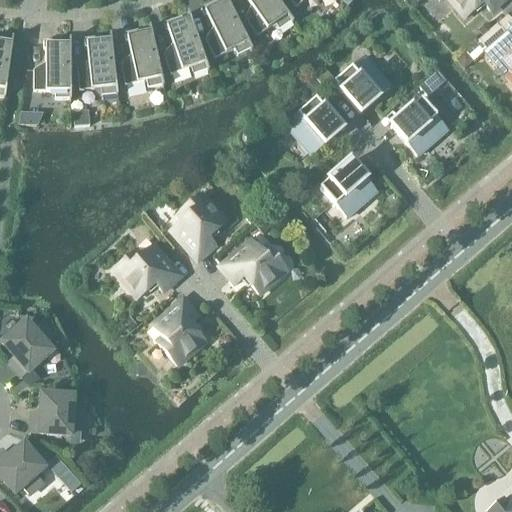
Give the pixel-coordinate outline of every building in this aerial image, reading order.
[(275,0),(244,0),(254,13),(245,20),(257,38),(267,31),(275,26),(279,31),(290,23),(292,25),(293,25),(275,0)] [(287,0),(296,8),(305,0),(287,0)] [(447,0),(465,20),(482,5),(490,13),(504,0),(447,0)] [(205,41),(214,60),(225,55),(234,51),(237,57),(250,51),(251,53),(252,52),(226,1),(219,5),(217,2),(200,10),(204,17),(206,17),(215,36),(205,41)] [(207,74),(208,73),(189,20),(182,22),(181,19),(163,25),(165,33),(167,32),(174,52),(163,56),(170,76),(181,72),(182,72),(191,69),(193,76),(206,72),(207,74)] [(486,23),(476,31),(482,37),(491,29),(486,23)] [(123,35),(125,43),(127,43),(132,64),(120,66),(125,87),(136,84),(137,85),(146,83),(148,89),(161,86),(162,89),(163,89),(151,33),(143,35),(142,31),(123,35)] [(506,34),(483,54),(496,69),(501,65),(505,70),(509,75),(505,79),(511,87),(511,40),(507,35),(506,34)] [(0,98),(3,99),(3,101),(4,101),(12,45),(4,44),(4,40),(0,39),(0,98)] [(101,97),(115,96),(115,98),(117,98),(111,42),(102,42),(102,39),(84,41),(84,49),(86,49),(89,70),(77,71),(79,92),(91,91),(100,90),(101,97)] [(55,100),(69,100),(69,103),(70,103),(70,46),(62,46),(62,42),(43,42),(43,51),(45,51),(45,72),(33,72),(33,93),(45,93),(55,93),(55,100)] [(466,54),(456,62),(463,69),(463,70),(472,62),(466,54)] [(390,89),(364,59),(351,70),(333,85),(360,116),(377,100),(390,89)] [(323,71),(313,79),(321,89),(331,80),(323,71)] [(308,75),(299,83),(312,98),(321,90),(308,75)] [(429,78),(417,88),(427,99),(438,89),(429,78)] [(315,101),(297,116),(285,128),(311,158),(324,147),(342,131),(315,101)] [(390,128),(399,139),(406,146),(417,158),(447,132),(436,120),(436,119),(420,101),(390,128)] [(88,113),(72,114),(74,128),(89,127),(88,113)] [(335,207),(346,220),(376,194),(350,163),(319,190),(335,208),(335,207)] [(303,189),(296,196),(303,204),(311,197),(303,189)] [(170,232),(197,263),(214,248),(207,239),(224,225),(200,197),(178,216),(182,222),(170,232)] [(254,208),(243,217),(252,228),(263,218),(254,208)] [(262,220),(255,227),(264,237),(271,231),(262,220)] [(220,269),(235,287),(243,280),(258,297),(286,272),(267,250),(261,255),(251,243),(220,269)] [(113,273),(137,300),(155,286),(162,294),(179,279),(152,248),(140,258),(136,253),(113,273)] [(198,320),(184,305),(182,302),(152,329),(162,341),(157,346),(176,368),(204,344),(189,327),(198,320)] [(129,319),(120,326),(128,335),(137,327),(129,319)] [(18,365),(12,370),(21,381),(21,380),(27,375),(27,376),(31,372),(51,355),(44,347),(52,340),(40,326),(32,332),(25,324),(1,345),(18,365)] [(219,342),(218,347),(222,351),(227,351),(231,348),(231,343),(228,339),(223,339),(219,342)] [(27,375),(21,380),(27,387),(39,381),(31,372),(27,376),(27,375)] [(72,399),(40,396),(39,422),(31,422),(30,436),(38,436),(69,438),(70,428),(80,428),(82,410),(71,409),(72,399)] [(22,489),(28,497),(42,485),(36,478),(44,470),(23,446),(3,463),(0,459),(0,480),(14,497),(22,489)] [(46,466),(56,477),(66,469),(56,458),(46,466)] [(503,500),(488,511),(511,511),(511,496),(508,501),(505,503),(503,500)]
